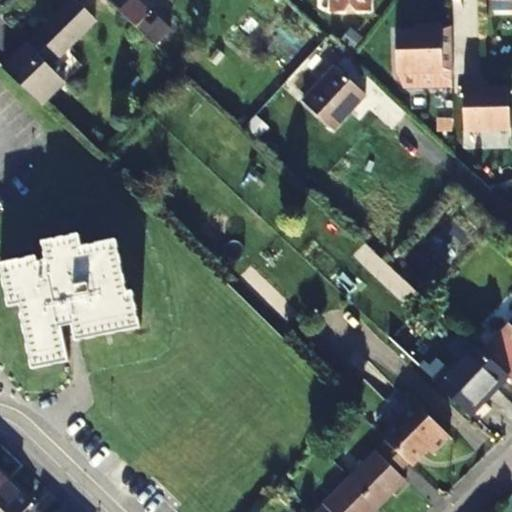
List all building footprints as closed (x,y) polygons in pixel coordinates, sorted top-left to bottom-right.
[(75,0),(68,0),(51,18),(27,40),(2,66),(42,103),(65,79),(50,63),(74,40),(95,20),(75,0)] [(109,0),(135,24),(148,10),(138,0),(109,0)] [(329,0),(330,12),(371,11),(370,0),(329,0)] [(443,70),(442,24),(425,25),(425,30),(396,31),(396,71),(397,71),(404,86),(453,86),(453,69),(443,70)] [(299,100),(328,128),(362,93),(332,64),(299,100)] [(480,84),(464,84),(464,131),(510,131),(509,89),(480,89),(480,84)] [(73,337),(138,323),(130,287),(124,289),(113,237),(79,244),(76,232),(40,240),(44,258),(34,260),(33,253),(0,260),(0,275),(7,304),(18,301),(20,309),(17,310),(31,365),(67,357),(61,330),(71,328),(73,337)] [(389,340),(401,350),(438,312),(427,302),(389,340)] [(508,378),(511,381),(511,380),(511,319),(481,352),(508,378)] [(481,352),(474,346),(449,370),(438,360),(430,368),(426,365),(421,370),(470,416),(508,378),(481,352)] [(397,405),(402,410),(385,428),(390,432),(414,454),(417,458),(433,441),(437,445),(456,427),(415,387),(397,405)] [(379,443),(354,471),(381,498),(395,483),(399,485),(410,473),(403,466),(414,454),(390,432),(379,443)] [(368,511),(381,498),(354,471),(328,498),(317,509),(320,511),(368,511)] [(0,511),(20,511),(30,502),(17,490),(15,492),(4,481),(0,484),(0,511)]
